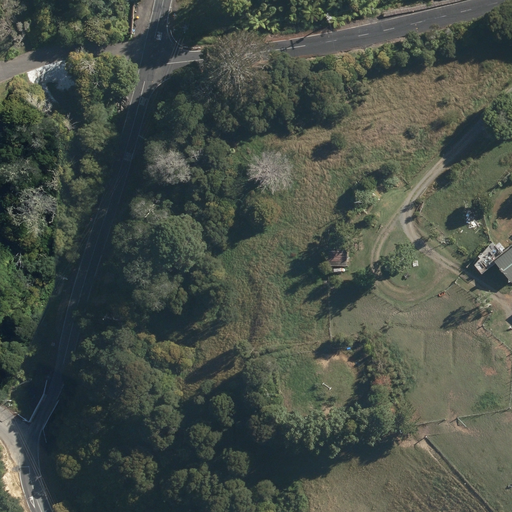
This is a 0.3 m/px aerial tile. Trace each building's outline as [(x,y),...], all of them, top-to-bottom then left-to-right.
[(497,246),(503,252),(507,248),(502,242),(497,246)] [(511,247),(494,261),(510,283),(511,281),(511,247)] [(326,266),(346,266),(347,249),(326,249),(326,266)] [(417,273),(408,276),(409,281),(418,277),(417,273)] [(489,319),(483,326),(500,340),(506,333),(489,319)]
